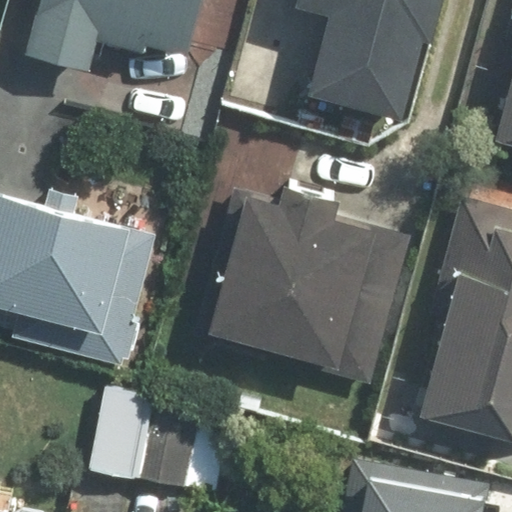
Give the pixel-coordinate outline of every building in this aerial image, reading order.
[(31,0),(16,62),(78,78),(88,40),(178,64),(194,0),(31,0)] [(293,95),(337,108),(330,135),(367,145),(375,119),(392,124),(427,0),(288,0),(287,5),(317,13),(293,95)] [(511,0),(505,0),(498,27),(510,30),(477,147),(511,156),(511,0)] [(278,203),(231,190),(189,341),(375,392),(416,241),(329,217),(335,195),(284,182),(278,203)] [(152,232),(0,191),(0,344),(114,375),(152,232)] [(511,208),(462,195),(403,419),(446,430),(440,453),(489,466),(495,442),(511,446),(511,208)] [(140,415),(144,391),(94,384),(91,406),(69,403),(59,472),(131,482),(140,415)] [(223,427),(140,415),(131,482),(213,495),(223,427)] [(0,511),(12,511),(16,495),(0,492),(0,511)]
